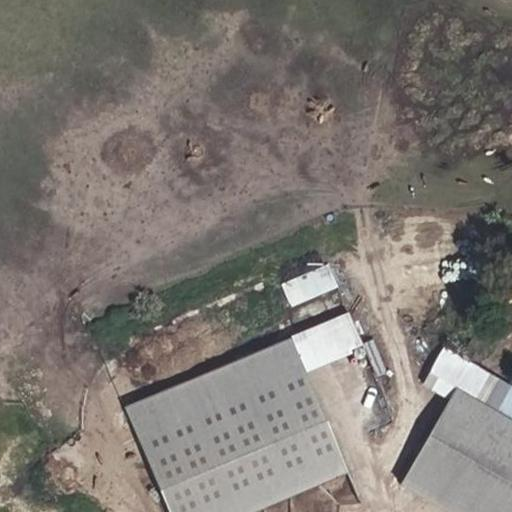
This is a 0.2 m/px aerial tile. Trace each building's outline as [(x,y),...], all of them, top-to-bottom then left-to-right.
[(336,264),(289,283),(296,300),(343,282),(336,264)] [(285,305),(296,300),(289,283),(278,287),(285,305)] [(356,314),(130,409),(169,511),(258,511),(347,473),(309,376),(370,353),(356,314)] [(368,347),(380,378),(392,374),(379,340),(367,345),(368,347)] [(511,511),(511,418),(459,388),(402,483),(449,511),(511,511)]
